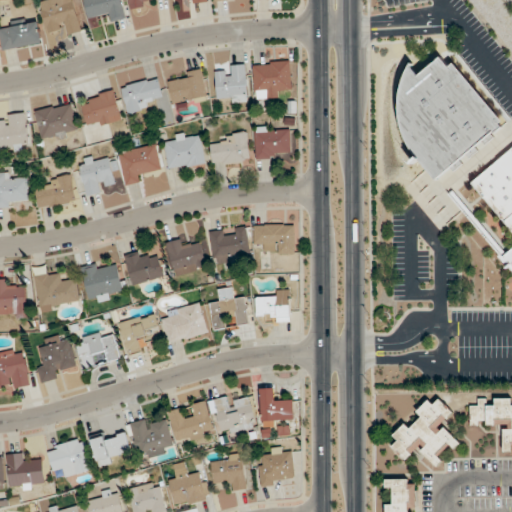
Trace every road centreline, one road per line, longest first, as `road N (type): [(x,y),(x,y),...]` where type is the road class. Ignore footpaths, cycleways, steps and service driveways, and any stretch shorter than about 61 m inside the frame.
road 1 (secondary): [(355,511),(351,0)]
road 2 (secondary): [(318,0),(320,511)]
road 3 (residential): [(0,422),(253,356),(355,353)]
road 4 (residential): [(0,82),(186,38),(352,28)]
road 5 (residential): [(0,247),(222,197),(319,191)]
